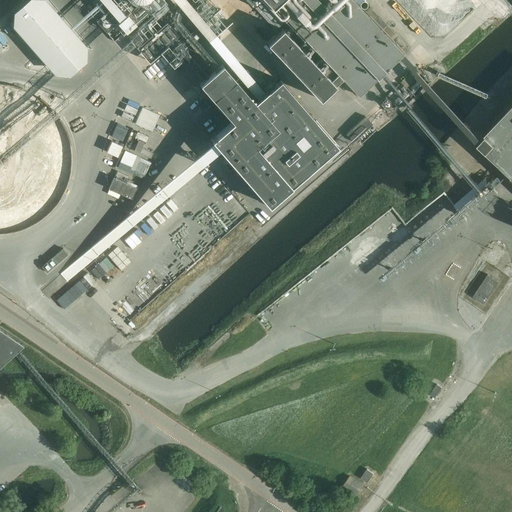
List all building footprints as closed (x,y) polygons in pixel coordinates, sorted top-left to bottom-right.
[(405,56),(353,0),(265,0),(335,75),(330,80),(282,29),(267,43),(319,99),(340,80),(358,99),(405,56)] [(29,16),(37,27),(53,15),(45,5),(29,16)] [(54,56),(45,45),(64,30),(60,25),(54,30),(51,26),(41,35),(46,40),(40,45),(51,59),(54,56)] [(21,30),(0,47),(0,53),(5,59),(29,39),(21,30)] [(17,53),(20,59),(38,49),(34,43),(17,53)] [(222,64),(200,83),(232,120),(210,139),(269,206),(338,147),(315,121),(280,80),(255,102),(222,64)] [(75,174),(75,167),(75,160),(74,152),(72,145),(70,137),(66,130),(62,123),(58,117),(53,112),(48,107),(40,101),(35,98),(27,94),(21,92),(11,89),(4,88),(0,88),(0,246),(2,246),(11,245),(19,243),(26,241),(32,238),(40,233),(46,229),(51,224),(56,219),(62,212),(66,204),(70,197),(72,189),(74,182),(75,174)] [(511,175),(511,108),(479,144),(511,175)] [(139,144),(133,155),(142,160),(148,149),(139,144)] [(122,159),(116,185),(129,188),(133,174),(135,175),(138,163),(122,159)] [(88,253),(63,273),(69,281),(73,279),(78,275),(101,266),(110,260),(115,258),(111,252),(115,249),(121,256),(138,249),(132,235),(171,206),(168,197),(152,203),(151,202),(78,257),(88,253)] [(185,274),(190,270),(181,261),(177,264),(185,274)] [(454,262),(449,273),(459,277),(463,265),(454,262)] [(484,304),(499,282),(489,274),(474,297),(484,304)] [(95,293),(81,310),(91,319),(106,301),(95,293)] [(158,317),(151,306),(132,318),(139,328),(158,317)] [(0,374),(28,350),(7,325),(0,331),(0,374)] [(435,395),(440,388),(436,385),(431,392),(435,395)] [(367,469),(361,478),(368,482),(374,473),(367,469)] [(344,486),(357,495),(364,486),(351,477),(344,486)]
